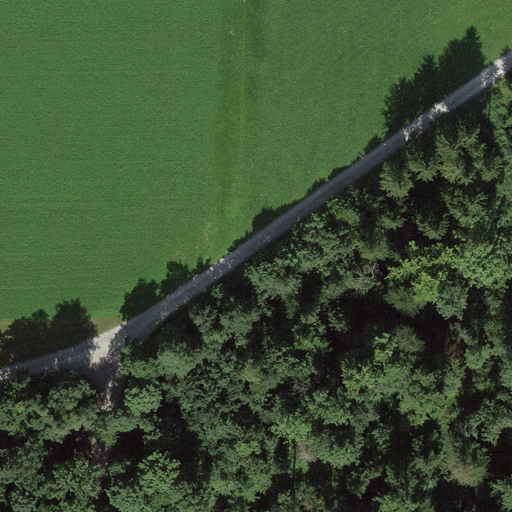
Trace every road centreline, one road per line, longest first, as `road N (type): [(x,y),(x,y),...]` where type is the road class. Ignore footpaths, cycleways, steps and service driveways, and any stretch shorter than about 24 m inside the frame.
road 1 (track): [(511,51),(119,342)]
road 2 (track): [(119,342),(81,511)]
road 3 (track): [(0,377),(119,342)]
